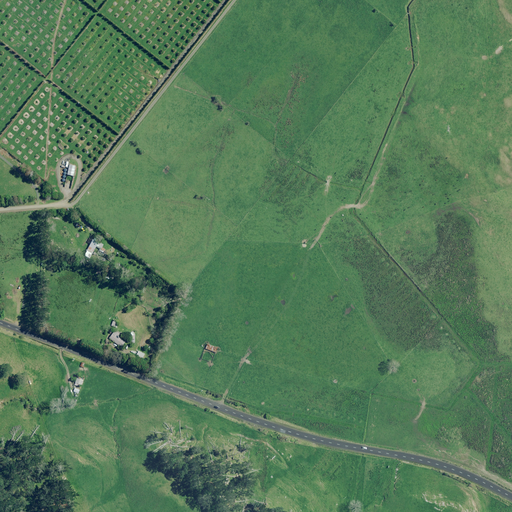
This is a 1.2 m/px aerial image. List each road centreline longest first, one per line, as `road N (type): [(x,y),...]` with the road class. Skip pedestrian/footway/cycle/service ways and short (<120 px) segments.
road 1 (tertiary): [(0,322),(279,427),(428,461),(511,496)]
road 2 (unclassified): [(0,210),(74,203),(234,0)]
